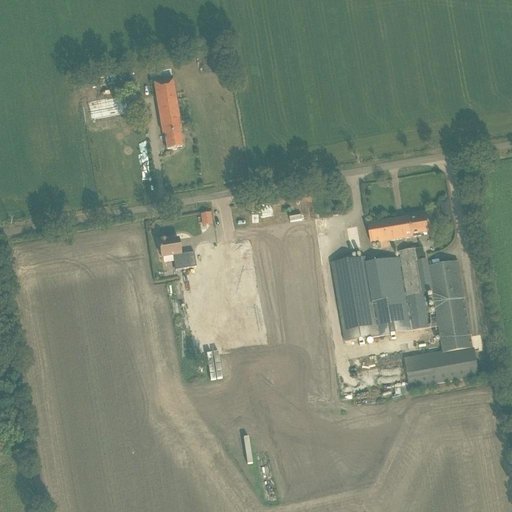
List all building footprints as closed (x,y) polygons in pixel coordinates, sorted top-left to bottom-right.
[(164,135),(167,150),(182,147),(180,132),(181,132),(172,78),(153,81),(163,135),(164,135)] [(91,120),(118,115),(115,99),(88,104),(91,120)] [(440,202),(443,218),(452,217),(449,200),(440,202)] [(210,213),(200,215),(202,226),(212,225),(210,213)] [(431,233),(428,217),(410,220),(410,218),(368,225),(371,245),(380,243),(381,249),(389,248),(388,242),(421,237),(421,234),(431,233)] [(196,268),(194,256),(181,259),(180,255),(181,255),(178,240),(168,241),(168,240),(158,241),(160,251),(161,258),(173,256),(175,271),(188,269),(196,268)] [(369,260),(366,260),(365,258),(332,264),(345,343),(358,341),(360,347),(367,346),(366,339),(438,327),(443,352),(406,358),(412,389),(477,378),(458,263),(429,268),(428,260),(425,260),(423,248),(400,252),(401,258),(369,263),(369,260)] [(200,343),(249,334),(237,261),(196,268),(188,269),(200,343)] [(235,363),(289,357),(286,331),(232,337),(235,363)]
